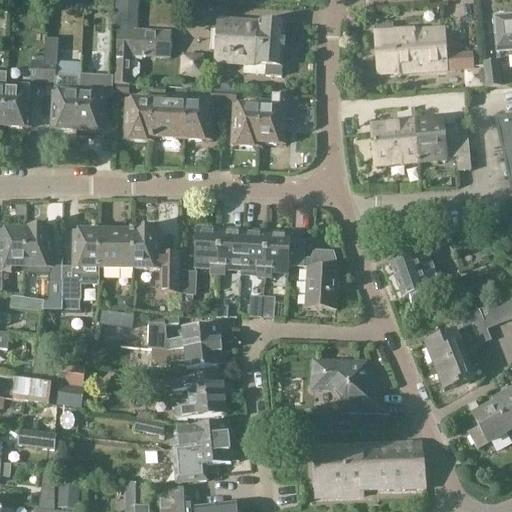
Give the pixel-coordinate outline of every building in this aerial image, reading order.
[(48,0),(49,10),(62,10),(62,0),(48,0)] [(114,1),(100,0),(99,13),(114,14),(114,1)] [(114,0),(113,33),(120,34),(137,35),(139,0),(114,0)] [(496,29),(497,30),(499,54),(511,53),(511,19),(508,20),(505,18),(501,17),(499,17),(497,18),(495,20),(495,21),(494,23),(494,26),(494,28),(496,29)] [(286,27),(217,23),(215,67),(266,70),(265,78),(280,79),(281,71),(283,71),(286,27)] [(393,24),(374,26),(378,77),(472,71),(470,55),(446,57),(444,31),(394,34),(393,24)] [(137,35),(120,34),(118,59),(117,59),(116,87),(117,87),(131,88),(132,80),(135,80),(139,76),(140,67),(136,62),(132,62),(132,59),(133,59),(171,61),(171,53),(173,53),(174,43),(172,42),(172,36),(137,35)] [(56,85),(56,76),(56,69),(57,69),(58,41),(45,41),(44,59),(43,85),(55,85),(56,85)] [(30,84),(43,85),(44,59),(32,59),(30,84)] [(501,88),(498,63),(483,65),(486,90),(501,88)] [(483,71),(464,72),(466,91),(485,89),(483,71)] [(56,85),(55,85),(53,133),(77,135),(80,77),(56,76),(56,85)] [(102,136),(104,100),(112,100),(113,78),(80,77),(77,135),(102,136)] [(217,81),(217,94),(224,94),(233,94),(234,81),(217,81)] [(130,89),(117,88),(117,96),(129,97),(130,89)] [(31,91),(6,90),(4,131),(29,132),(31,91)] [(165,99),(166,90),(153,90),(153,98),(165,99)] [(210,93),(210,102),(224,102),(224,94),(217,94),(210,93)] [(224,94),(224,102),(237,103),(237,94),(233,94),(224,94)] [(292,99),(273,98),(272,111),(260,111),(259,146),(282,148),(283,123),(291,123),(292,99)] [(150,147),(150,141),(152,105),(126,104),(124,145),(150,147)] [(152,105),(150,141),(183,143),(185,107),(152,105)] [(211,106),(185,105),(185,107),(183,143),(209,145),(211,106)] [(258,152),(259,146),(260,111),(234,110),(233,151),(258,152)] [(511,117),(494,121),(505,169),(511,167),(511,117)] [(414,122),(419,167),(444,164),(444,162),(455,161),(452,131),(441,132),(440,120),(414,122)] [(413,124),(371,128),(376,171),(417,167),(413,124)] [(467,129),(453,130),(455,153),(457,153),(469,151),(467,129)] [(450,167),(451,175),(472,173),(469,151),(457,153),(456,155),(458,166),(450,167)] [(26,277),(49,277),(50,301),(62,301),(62,280),(62,269),(62,258),(51,257),(51,230),(26,230),(26,234),(26,271),(26,277)] [(481,248),(475,230),(451,234),(456,255),(481,248)] [(208,278),(215,278),(218,233),(197,232),(194,271),(208,272),(208,278)] [(158,274),(158,273),(159,273),(159,297),(180,297),(180,292),(180,272),(180,255),(159,255),(159,234),(133,233),(133,235),(133,273),(158,274)] [(224,273),(240,274),(243,235),(218,233),(215,278),(223,279),(224,273)] [(0,275),(12,275),(12,271),(26,271),(26,234),(1,234),(1,255),(0,254),(0,275)] [(403,243),(402,234),(393,236),(394,244),(403,243)] [(99,273),(133,273),(133,235),(131,235),(131,237),(100,236),(99,273)] [(256,281),(263,281),(267,237),(243,235),(240,274),(256,275),(256,281)] [(62,301),(62,303),(81,303),(81,288),(99,288),(99,273),(100,236),(75,236),(75,269),(62,269),(62,280),(62,301)] [(291,238),(267,237),(263,281),(271,282),(272,277),(288,278),(288,269),(303,270),(304,244),(291,244),(291,238)] [(403,302),(440,289),(428,253),(389,267),(403,302)] [(305,313),(335,314),(336,272),(334,272),(334,264),(331,256),(312,255),(309,263),(309,271),(307,271),(305,313)] [(196,275),(183,275),(183,298),(195,298),(196,275)] [(10,311),(42,315),(44,303),(12,299),(10,311)] [(118,299),(117,314),(132,314),(132,299),(118,299)] [(248,321),(260,322),(260,321),(262,300),(250,299),(248,321)] [(260,322),(273,323),(275,301),(262,300),(260,321),(260,322)] [(511,304),(510,300),(500,304),(508,323),(511,321),(511,304)] [(500,304),(490,308),(497,328),(508,323),(500,304)] [(228,309),(216,308),(215,320),(227,320),(228,309)] [(479,312),(484,324),(487,332),(497,328),(490,308),(479,312)] [(463,332),(472,328),(484,324),(483,321),(479,312),(458,321),(463,332)] [(100,325),(128,329),(129,318),(102,314),(100,325)] [(184,319),(165,319),(165,330),(185,327),(184,319)] [(472,328),(479,346),(480,347),(491,342),(487,332),(484,324),(472,328)] [(149,325),(149,332),(149,350),(169,353),(169,355),(219,350),(218,341),(221,340),(220,331),(217,331),(217,330),(183,334),(184,343),(168,344),(168,343),(165,344),(165,333),(164,333),(164,325),(149,325)] [(424,346),(434,369),(475,353),(481,350),(480,347),(479,346),(463,352),(456,333),(424,346)] [(0,351),(7,353),(10,335),(8,335),(7,336),(0,334),(0,351)] [(44,340),(38,339),(31,381),(56,384),(44,340)] [(61,362),(62,348),(52,348),(52,355),(52,361),(61,362)] [(219,350),(169,355),(169,353),(151,353),(151,369),(171,370),(170,366),(185,364),(186,373),(221,370),(221,368),(229,367),(228,356),(219,357),(219,350)] [(470,370),(480,366),(475,353),(434,369),(443,394),(474,381),(470,370)] [(348,406),(347,418),(352,418),(385,419),(363,366),(347,366),(346,363),(324,363),(324,365),(313,365),(313,389),(333,390),(333,396),(343,406),(348,406)] [(61,364),(57,384),(57,386),(82,391),(86,370),(61,364)] [(188,393),(189,402),(224,398),(232,397),(231,386),(223,387),(222,378),(172,384),(173,394),(188,393)] [(15,383),(13,400),(49,405),(52,388),(15,383)] [(511,388),(491,400),(494,407),(510,436),(511,434),(511,388)] [(226,418),(224,398),(189,402),(190,411),(175,413),(176,424),(226,418)] [(475,404),(467,408),(479,430),(469,436),(477,451),(487,446),(488,447),(510,436),(494,407),(481,414),(475,404)] [(73,413),(58,411),(56,436),(70,437),(73,413)] [(316,418),(315,436),(367,437),(367,419),(316,418)] [(165,426),(155,424),(142,421),(136,419),(133,433),(163,440),(165,426)] [(385,420),(367,419),(367,437),(385,438),(385,420)] [(174,438),(172,451),(173,452),(177,452),(179,452),(229,447),(227,425),(191,429),(191,430),(177,432),(177,435),(174,435),(174,438)] [(299,439),(313,438),(312,425),(304,425),(299,431),(299,439)] [(20,432),(18,450),(55,454),(57,437),(20,432)] [(364,495),(370,495),(396,494),(426,494),(427,494),(423,447),(422,443),(421,443),(419,443),(394,444),(368,445),(358,445),(358,446),(342,447),(342,446),(313,447),(316,502),(364,500),(364,495)] [(208,483),(206,470),(231,467),(231,465),(239,464),(238,453),(230,454),(229,447),(179,452),(177,452),(173,452),(176,486),(208,483)] [(0,478),(9,480),(11,467),(1,467),(0,466),(0,478)] [(43,473),(42,484),(54,486),(54,475),(43,473)] [(134,511),(136,485),(125,484),(124,511),(134,511)] [(136,485),(134,511),(149,511),(149,509),(145,509),(146,487),(136,485)] [(59,486),(57,510),(78,511),(80,488),(59,486)] [(159,489),(159,511),(177,511),(176,491),(159,489)] [(200,493),(176,491),(177,511),(191,511),(191,506),(200,506),(200,493)] [(40,499),(38,511),(44,511),(54,511),(55,501),(40,499)]
